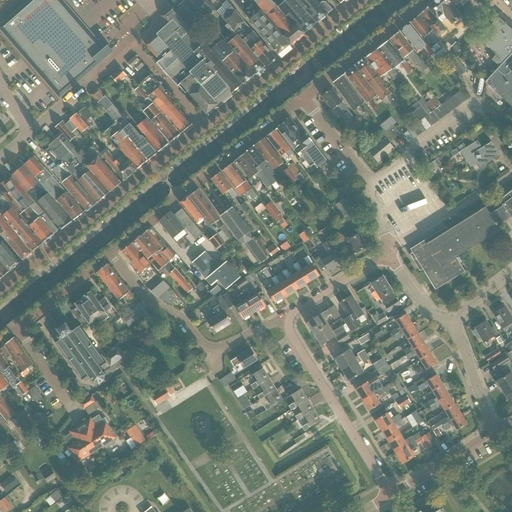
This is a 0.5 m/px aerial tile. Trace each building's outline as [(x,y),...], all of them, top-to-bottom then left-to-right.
[(57,0),(29,0),(0,26),(0,27),(60,97),(110,53),(101,42),(97,45),(57,0)] [(186,0),(185,0),(179,6),(190,20),(198,14),(186,0)] [(206,0),(187,0),(205,21),(216,12),(206,0)] [(254,5),(249,0),(231,0),(250,21),(263,37),(278,55),(289,46),(274,28),(254,5)] [(253,0),(290,45),(304,34),(296,24),(293,26),(285,17),(286,17),(275,4),(271,0),(253,0)] [(286,17),(290,13),(292,16),(291,16),(304,33),(315,24),(294,0),(288,0),(281,6),(277,3),(275,4),(286,17)] [(295,0),(317,23),(328,14),(332,10),(325,3),(322,2),(319,5),(314,0),(295,0)] [(426,22),(433,30),(438,37),(447,30),(441,23),(447,19),(452,24),(462,15),(452,6),(455,4),(451,0),(437,0),(428,8),(437,19),(436,20),(432,16),(426,22)] [(249,49),(264,66),(274,58),(227,2),(222,6),(227,11),(221,16),(224,20),(234,32),(241,26),(244,29),(242,30),(247,36),(243,40),(250,48),(249,49)] [(204,43),(192,29),(172,7),(162,16),(168,24),(156,35),(157,35),(217,104),(231,93),(231,94),(242,86),(204,43)] [(426,9),(420,14),(426,22),(432,16),(426,9)] [(423,39),(429,34),(432,38),(436,44),(440,41),(438,37),(433,30),(431,31),(419,15),(410,23),(423,39)] [(511,29),(499,17),(479,38),(496,55),(491,60),(499,67),(511,53),(511,29)] [(431,56),(435,53),(423,39),(410,23),(400,31),(418,53),(424,48),(431,56)] [(235,38),(228,44),(255,74),(264,67),(227,24),(225,27),(235,38)] [(419,68),(420,68),(422,71),(427,67),(422,60),(420,59),(416,54),(414,50),(398,32),(389,39),(404,57),(408,55),(415,64),(419,68)] [(152,52),(159,61),(156,63),(177,86),(178,86),(185,93),(187,91),(207,113),(217,105),(217,104),(157,35),(145,45),(152,52)] [(220,43),(212,50),(243,84),(253,76),(222,41),(223,41),(217,35),(215,37),(220,43)] [(391,65),(394,68),(402,62),(404,64),(403,66),(409,73),(413,70),(388,41),(378,49),(391,65)] [(394,80),(399,76),(394,68),(391,65),(389,67),(376,50),(366,58),(381,77),(388,72),(394,80)] [(511,53),(499,67),(485,82),(511,106),(511,105),(511,53)] [(133,67),(138,71),(144,66),(135,57),(127,64),(131,68),(133,67)] [(392,93),(365,58),(355,66),(381,101),(392,93)] [(381,101),(355,66),(345,73),(367,102),(373,97),(376,95),(381,101)] [(111,77),(118,84),(127,76),(120,69),(111,77)] [(139,87),(140,88),(180,134),(192,125),(170,100),(172,98),(168,94),(168,90),(165,90),(161,87),(162,83),(158,83),(151,75),(138,86),(139,87)] [(343,75),(333,82),(354,112),(364,104),(355,92),(343,75)] [(170,143),(180,134),(140,88),(139,87),(135,91),(148,106),(149,106),(150,107),(143,112),(151,121),(152,121),(156,125),(155,126),(170,143)] [(98,88),(91,95),(95,100),(102,107),(106,112),(116,123),(105,133),(116,145),(117,145),(137,169),(147,161),(157,154),(142,136),(141,137),(125,119),(113,105),(109,101),(103,93),(98,88)] [(338,106),(349,120),(353,116),(342,102),(343,102),(332,89),(322,96),(332,110),(338,106)] [(459,92),(465,101),(470,97),(463,89),(459,92)] [(460,104),(465,101),(459,92),(454,96),(460,104)] [(428,114),(431,112),(417,93),(413,96),(428,115),(428,114)] [(460,104),(454,96),(450,99),(456,107),(460,104)] [(426,103),(432,111),(439,105),(433,98),(426,103)] [(456,107),(450,99),(446,102),(451,108),(452,110),(456,107)] [(452,110),(451,108),(446,102),(441,105),(448,113),(452,110)] [(448,113),(441,105),(437,108),(443,117),(448,113)] [(91,117),(84,108),(78,113),(81,115),(79,117),(77,114),(71,120),(82,133),(91,126),(87,121),(91,117)] [(421,117),(426,113),(422,108),(418,111),(417,111),(412,115),(415,120),(420,116),(421,117)] [(439,120),(443,117),(437,108),(433,111),(439,120)] [(439,120),(433,111),(431,112),(428,114),(435,123),(439,120)] [(424,118),(425,118),(430,126),(435,123),(428,114),(428,115),(424,118)] [(278,128),(298,153),(300,152),(303,156),(299,159),(310,174),(314,171),(311,167),(315,164),(318,167),(327,160),(313,142),(307,134),(304,136),(289,118),(278,128)] [(392,118),(385,124),(388,129),(396,123),(392,118)] [(425,118),(424,118),(420,121),(426,129),(430,126),(425,118)] [(146,119),(138,126),(144,134),(144,133),(147,137),(146,138),(159,152),(169,145),(146,119)] [(357,121),(346,129),(350,134),(361,126),(357,121)] [(426,129),(420,121),(415,124),(421,132),(426,129)] [(60,132),(69,142),(75,136),(63,122),(56,127),(60,132)] [(415,124),(411,127),(417,136),(421,132),(415,124)] [(394,138),(400,134),(394,126),(388,131),(380,138),(382,141),(369,152),(378,163),(394,149),(389,143),(394,138)] [(411,127),(406,130),(413,139),(417,136),(411,127)] [(276,130),(267,137),(287,163),(291,159),(286,153),(291,149),(276,130)] [(84,164),(86,162),(81,156),(69,142),(60,132),(47,144),(50,147),(50,148),(64,164),(71,175),(96,204),(110,192),(84,164)] [(496,135),(490,139),(491,142),(482,148),(477,141),(461,151),(471,167),(478,162),(481,167),(499,156),(496,151),(504,147),(496,135)] [(269,165),(274,170),(284,162),(265,138),(255,146),(269,165)] [(81,156),(86,162),(84,164),(110,192),(121,183),(103,163),(106,161),(103,157),(93,146),(81,156)] [(255,146),(248,152),(272,185),(277,182),(272,176),(276,173),(269,165),(255,146)] [(96,204),(71,175),(64,164),(50,148),(45,152),(57,166),(52,170),(63,184),(86,211),(96,204)] [(103,157),(106,161),(123,181),(137,170),(128,160),(124,163),(120,158),(116,162),(108,152),(103,157)] [(265,184),(268,188),(272,185),(248,152),(236,161),(251,179),(257,175),(264,184),(265,184)] [(35,155),(25,165),(56,202),(57,201),(73,221),(83,213),(66,192),(66,193),(35,155)] [(434,161),(427,165),(431,170),(438,166),(434,161)] [(242,197),(247,192),(253,200),(257,197),(254,192),(252,188),(232,163),(222,171),(242,197)] [(288,167),(288,168),(295,176),(300,173),(293,163),(288,167)] [(26,166),(14,176),(60,231),(72,222),(26,166)] [(293,184),(298,180),(295,176),(288,168),(284,172),(293,184)] [(223,195),(228,191),(233,198),(237,195),(220,173),(212,179),(223,195)] [(30,226),(44,242),(59,230),(36,203),(34,201),(12,175),(5,181),(0,185),(0,191),(10,204),(20,215),(30,226)] [(198,189),(190,196),(180,203),(197,224),(203,219),(205,222),(205,225),(213,235),(214,236),(218,233),(212,225),(221,219),(198,189)] [(502,206),(511,217),(511,218),(511,190),(498,201),(502,206)] [(1,193),(0,194),(0,193),(0,202),(8,212),(3,216),(33,251),(43,243),(1,193)] [(243,201),(244,203),(240,205),(245,212),(249,209),(246,205),(249,203),(246,199),(243,201)] [(345,217),(354,209),(356,208),(351,201),(348,203),(345,199),(336,206),(345,217)] [(278,222),(280,225),(285,221),(283,218),(270,203),(265,207),(277,222),(278,222)] [(500,230),(497,226),(511,217),(502,206),(490,214),(486,207),(448,231),(446,227),(410,249),(417,261),(415,262),(420,270),(423,269),(435,290),(465,271),(456,258),(500,230)] [(253,236),(250,231),(232,207),(221,216),(239,241),(244,243),(259,263),(268,257),(253,236)] [(166,216),(159,222),(173,239),(185,229),(184,229),(186,228),(189,232),(196,240),(203,235),(193,222),(182,209),(174,216),(171,212),(166,216)] [(358,214),(354,209),(345,217),(349,222),(358,214)] [(0,232),(23,260),(32,253),(0,215),(0,232)] [(339,222),(343,227),(348,223),(344,218),(339,222)] [(305,229),(310,236),(317,231),(312,224),(305,229)] [(219,228),(231,243),(235,240),(223,225),(219,228)] [(151,227),(144,234),(160,252),(159,253),(168,262),(169,262),(176,255),(168,245),(167,245),(151,227)] [(321,231),(326,240),(333,236),(328,227),(321,231)] [(300,235),(305,242),(311,238),(306,231),(300,235)] [(218,233),(214,236),(209,240),(217,250),(226,243),(218,233)] [(341,242),(350,257),(367,246),(359,234),(350,240),(348,238),(341,242)] [(169,262),(168,262),(143,235),(133,243),(140,252),(142,251),(159,272),(159,271),(160,273),(164,270),(164,267),(188,293),(193,289),(169,262)] [(0,261),(9,272),(19,263),(0,240),(0,261)] [(340,258),(329,241),(323,245),(330,256),(322,262),(325,267),(328,271),(341,263),(338,259),(340,258)] [(287,242),(281,246),(284,251),(290,247),(287,242)] [(274,243),(266,249),(272,256),(279,251),(274,243)] [(122,252),(128,259),(138,272),(136,273),(157,298),(158,298),(172,305),(179,299),(170,288),(164,281),(164,282),(132,244),(122,252)] [(212,286),(218,280),(226,289),(240,277),(227,261),(219,268),(205,251),(192,263),(212,286)] [(309,266),(302,270),(301,271),(308,283),(319,276),(312,264),(313,263),(309,256),(305,259),(309,266)] [(320,259),(316,262),(322,272),(327,269),(325,267),(322,262),(320,259)] [(0,279),(9,272),(0,261),(0,279)] [(301,271),(302,270),(298,263),(294,265),(298,272),(291,277),(290,277),(298,289),(308,283),(301,271)] [(129,300),(134,296),(130,292),(107,264),(97,273),(119,301),(125,295),(129,300)] [(279,284),(287,296),(298,289),(290,277),(291,277),(287,270),(283,272),(287,279),(280,283),(279,284)] [(287,296),(279,284),(280,283),(276,276),(272,279),(276,286),(268,291),(276,303),(287,296)] [(396,299),(392,293),(393,292),(383,276),(371,284),(381,299),(382,299),(386,306),(385,306),(389,312),(400,305),(396,299)] [(245,279),(236,285),(239,289),(248,283),(245,279)] [(214,296),(221,290),(217,285),(210,292),(214,296)] [(250,295),(247,291),(242,294),(254,313),(265,306),(258,294),(249,299),(248,297),(250,295)] [(82,329),(98,318),(101,323),(109,318),(105,313),(106,312),(91,292),(83,298),(83,299),(76,304),(78,308),(73,312),(82,325),(80,327),(82,329)] [(221,297),(229,308),(234,305),(227,293),(221,297)] [(219,294),(208,301),(212,306),(222,300),(219,294)] [(254,313),(242,294),(238,297),(241,301),(243,300),(244,302),(236,307),(243,320),(254,313)] [(352,295),(340,303),(349,317),(344,320),(351,332),(360,326),(356,319),(364,314),(352,295)] [(122,318),(128,325),(129,327),(137,320),(141,326),(151,317),(140,304),(122,318)] [(225,312),(224,312),(220,306),(214,309),(218,316),(208,322),(215,334),(232,323),(225,312)] [(329,325),(325,318),(331,314),(335,319),(340,316),(333,306),(328,309),(328,310),(322,314),(322,313),(307,322),(314,334),(329,325)] [(504,331),(511,326),(511,317),(505,307),(493,314),(504,331)] [(376,311),(371,315),(378,326),(388,319),(384,312),(379,316),(376,311)] [(391,331),(394,336),(413,324),(406,314),(396,321),(400,328),(397,329),(396,328),(391,331)] [(475,328),(476,330),(473,331),(478,339),(480,337),(484,343),(498,334),(494,329),(492,330),(486,321),(475,328)] [(85,333),(82,329),(80,327),(80,325),(79,325),(79,326),(76,325),(76,323),(75,323),(75,325),(73,326),(72,326),(71,327),(73,328),(72,330),(72,329),(71,330),(67,324),(68,323),(67,323),(66,323),(65,322),(64,323),(65,324),(59,328),(58,327),(57,328),(58,329),(57,330),(58,331),(58,330),(61,333),(59,335),(58,337),(60,339),(61,339),(57,342),(55,341),(55,342),(57,343),(62,350),(61,351),(61,352),(62,351),(67,357),(66,358),(67,359),(68,358),(72,364),(71,365),(72,366),(73,366),(77,371),(76,372),(77,373),(78,372),(78,374),(80,378),(81,378),(82,379),(83,381),(84,381),(84,380),(87,380),(87,381),(88,381),(88,379),(90,379),(91,378),(94,382),(93,383),(95,384),(95,383),(99,384),(99,385),(101,385),(101,383),(104,381),(105,382),(106,381),(104,380),(106,374),(107,375),(121,365),(121,364),(127,360),(125,357),(126,357),(119,347),(104,357),(102,354),(101,355),(101,354),(100,355),(96,349),(97,348),(96,347),(95,348),(91,342),(92,341),(91,340),(90,341),(86,335),(87,334),(86,333),(85,333)] [(394,336),(396,340),(402,336),(401,335),(404,333),(408,340),(419,334),(413,324),(394,336)] [(342,326),(333,331),(329,325),(314,334),(321,345),(335,337),(340,344),(350,337),(347,332),(346,332),(342,326)] [(380,328),(373,332),(377,337),(383,333),(380,328)] [(368,333),(358,340),(361,345),(372,338),(368,333)] [(408,340),(412,347),(409,349),(408,347),(403,350),(406,355),(425,344),(419,334),(408,340)] [(24,376),(30,372),(27,369),(33,365),(15,338),(5,346),(24,372),(22,373),(24,376)] [(425,344),(406,355),(408,359),(414,356),(413,354),(416,352),(420,360),(431,353),(425,344)] [(4,347),(0,349),(0,351),(6,360),(10,356),(4,347)] [(251,349),(237,358),(231,362),(235,367),(240,364),(244,369),(258,360),(251,349)] [(366,354),(364,350),(357,354),(359,356),(355,358),(350,349),(335,359),(342,370),(366,354)] [(498,349),(485,357),(489,363),(501,355),(499,351),(498,349)] [(11,367),(0,352),(0,370),(13,389),(17,386),(24,395),(29,391),(11,367)] [(420,360),(424,366),(421,368),(420,367),(415,370),(418,374),(426,369),(426,370),(437,363),(431,353),(420,360)] [(363,363),(369,359),(366,354),(342,370),(345,375),(344,376),(343,377),(345,381),(347,381),(348,380),(349,381),(363,372),(358,363),(362,361),(363,363)] [(511,374),(511,373),(511,372),(511,363),(506,355),(491,365),(495,371),(504,365),(506,368),(503,370),(507,376),(498,382),(508,399),(511,396),(511,374)] [(383,358),(373,364),(376,369),(386,363),(383,358)] [(387,364),(377,370),(380,375),(390,369),(387,364)] [(270,379),(263,369),(254,374),(258,381),(251,385),(253,389),(260,385),(270,379)] [(0,373),(0,390),(1,391),(9,385),(0,373)] [(443,385),(437,375),(426,381),(418,387),(421,391),(426,388),(425,386),(428,384),(432,391),(443,385)] [(226,377),(220,381),(223,387),(230,383),(226,377)] [(382,387),(376,378),(368,383),(367,382),(356,389),(363,400),(381,388),(382,387)] [(267,396),(276,390),(270,379),(260,385),(264,392),(257,396),(260,400),(267,396)] [(393,382),(381,389),(384,393),(395,386),(401,396),(405,393),(397,380),(393,382)] [(449,395),(443,385),(432,391),(437,399),(434,400),(433,399),(427,402),(430,406),(449,395)] [(37,388),(29,394),(32,398),(39,393),(37,388)] [(384,393),(381,389),(381,388),(363,400),(369,411),(381,404),(375,395),(377,394),(379,396),(384,393)] [(152,398),(157,405),(170,396),(166,389),(152,398)] [(296,402),(289,406),(291,410),(298,406),(308,400),(301,389),(292,395),(296,402)] [(271,402),(264,407),(266,410),(273,406),(283,400),(276,390),(267,396),(271,402)] [(16,413),(15,413),(6,401),(6,400),(0,391),(0,411),(7,420),(11,417),(17,423),(21,420),(16,413)] [(396,401),(401,409),(411,403),(406,395),(396,401)] [(433,411),(438,407),(437,406),(440,404),(445,411),(455,404),(449,395),(430,406),(433,411)] [(89,415),(101,407),(97,401),(95,402),(92,396),(80,404),(83,410),(85,409),(89,415)] [(298,420),(305,416),(314,410),(308,400),(298,406),(302,412),(295,417),(298,420)] [(442,426),(461,414),(455,404),(445,411),(449,418),(446,420),(445,418),(440,422),(442,426)] [(305,416),(309,423),(302,427),(305,431),(312,427),(321,421),(314,410),(305,416)] [(411,414),(416,422),(421,419),(416,411),(411,414)] [(387,413),(375,420),(382,431),(401,420),(398,415),(394,418),(395,420),(393,422),(387,413)] [(26,418),(33,428),(38,424),(30,414),(26,418)] [(467,424),(461,414),(442,426),(445,430),(450,427),(449,425),(452,423),(457,430),(467,424)] [(91,421),(90,419),(81,426),(96,450),(104,445),(106,449),(116,442),(114,438),(115,438),(106,424),(105,424),(103,421),(103,422),(99,416),(91,421)] [(1,417),(0,418),(0,449),(10,443),(5,436),(3,437),(0,433),(0,431),(8,426),(1,417)] [(382,431),(389,442),(401,435),(396,426),(398,425),(399,427),(404,424),(401,420),(382,431)] [(126,431),(137,446),(146,440),(136,425),(126,431)] [(96,450),(81,426),(71,432),(72,433),(64,438),(68,444),(70,448),(69,448),(74,454),(67,459),(67,458),(61,462),(69,474),(75,471),(72,466),(78,461),(78,462),(96,450)] [(418,432),(412,436),(415,440),(421,436),(418,432)] [(428,433),(422,437),(429,448),(435,444),(428,433)] [(396,453),(415,441),(412,436),(407,439),(408,442),(406,443),(401,435),(389,442),(396,453)] [(413,449),(418,446),(415,441),(396,453),(402,464),(414,457),(409,448),(411,447),(413,449)] [(31,464),(14,475),(26,493),(43,482),(31,464)] [(43,476),(48,483),(56,477),(51,470),(43,476)] [(0,501),(0,502),(7,511),(13,507),(5,497),(0,501)]
